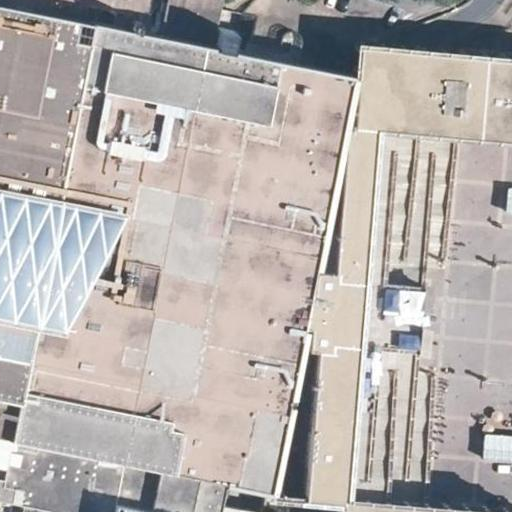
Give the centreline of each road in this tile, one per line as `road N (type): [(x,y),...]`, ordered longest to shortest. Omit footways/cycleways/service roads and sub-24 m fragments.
road 1 (tertiary): [(246,511),(325,159),(346,125),(430,44),(493,0)]
road 2 (tertiary): [(230,511),(330,0)]
